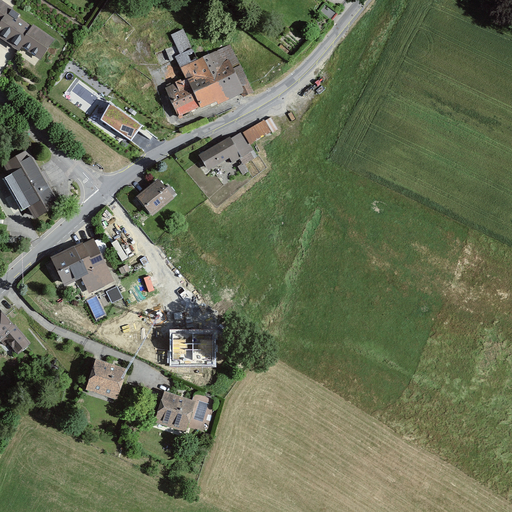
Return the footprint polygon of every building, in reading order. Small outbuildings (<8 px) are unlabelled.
[(35,25),(33,27),(20,18),(23,15),(0,0),(0,38),(22,54),(25,49),(44,61),(58,41),(35,25)] [(182,56),(177,58),(187,81),(168,89),(181,119),(252,88),(233,45),(218,51),(214,42),(195,50),(187,30),(174,36),(182,56)] [(142,125),(110,103),(101,119),(131,141),(142,125)] [(243,131),(199,159),(210,176),(232,163),(234,167),(256,153),(243,131)] [(56,212),(52,205),(59,201),(30,152),(6,166),(13,178),(7,182),(27,216),(32,213),(38,222),(56,212)] [(162,184),(141,201),(155,219),(176,202),(162,184)] [(98,239),(52,262),(67,290),(83,282),(91,297),(120,283),(98,239)] [(4,316),(0,320),(0,347),(6,342),(20,357),(32,347),(4,316)] [(216,332),(170,331),(169,365),(215,366),(216,332)] [(129,372),(98,363),(88,394),(119,404),(129,372)] [(198,405),(168,396),(158,425),(188,435),(198,405)]
